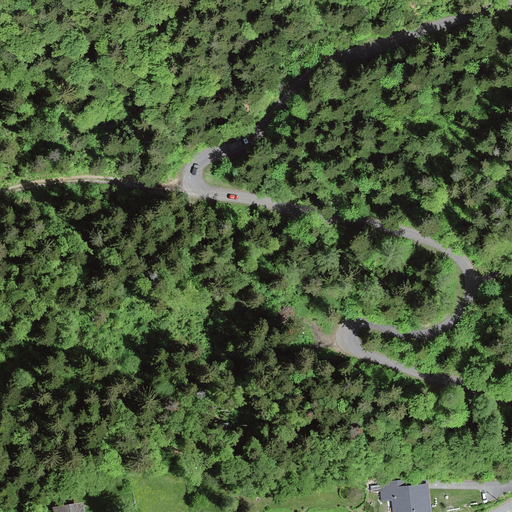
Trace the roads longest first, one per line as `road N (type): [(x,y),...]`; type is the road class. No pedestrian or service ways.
road 1 (unclassified): [(511,385),(434,377),(351,344),(351,327),(365,319),(412,334),(456,319),(470,283),(451,250),(367,222),(202,190),(192,175),(203,157),(257,131),(314,71),(511,0)]
road 2 (track): [(195,185),(100,178),(0,193)]
